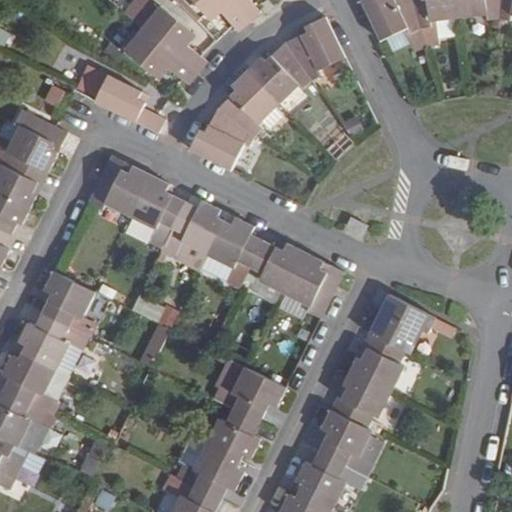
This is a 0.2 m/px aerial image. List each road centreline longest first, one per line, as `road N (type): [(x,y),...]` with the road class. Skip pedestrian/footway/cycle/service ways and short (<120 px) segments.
road 1 (residential): [(374,267),(95,129),(0,327)]
road 2 (residential): [(253,511),(374,267)]
road 3 (residential): [(461,511),(503,304)]
road 4 (residential): [(341,0),(420,168)]
